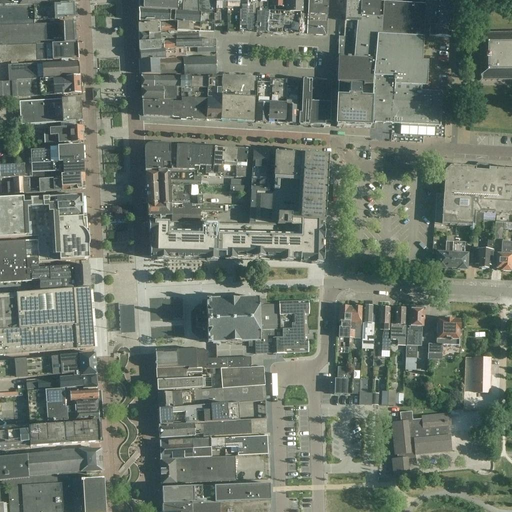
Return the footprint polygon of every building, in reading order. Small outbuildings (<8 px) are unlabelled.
[(198,0),(138,0),(138,9),(139,9),(139,10),(138,10),(185,13),(200,14),(200,6),(199,6),(198,0)] [(198,0),(199,6),(200,6),(200,14),(214,15),(213,0),(198,0)] [(227,0),(217,0),(218,3),(216,3),(216,15),(214,15),(214,26),(227,26),(228,4),(227,0)] [(239,0),(227,0),(228,4),(227,26),(227,33),(239,34),(239,11),(239,0)] [(239,0),(239,11),(242,11),(241,18),(241,31),(246,31),(247,2),(249,2),(248,0),(239,0)] [(247,2),(246,31),(247,31),(249,32),(256,32),(256,16),(257,2),(257,0),(248,0),(249,2),(247,2)] [(303,18),(303,0),(284,0),(285,12),(267,12),(267,0),(257,0),(257,2),(256,16),(256,32),(256,33),(267,33),(266,34),(285,35),(301,35),(303,18)] [(303,0),(303,18),(301,35),(326,36),(328,0),(303,0)] [(380,0),(344,0),(345,1),(346,1),(345,21),(345,22),(345,27),(346,27),(358,28),(355,59),(359,59),(358,68),(370,69),(371,60),(375,60),(396,62),(394,91),(426,93),(428,62),(422,62),(423,39),(381,37),(382,25),(378,25),(380,0)] [(380,0),(378,25),(382,25),(381,37),(423,39),(423,37),(425,0),(419,0),(380,0)] [(419,0),(425,0),(423,37),(435,37),(451,38),(452,0),(419,0)] [(0,24),(26,23),(26,21),(75,20),(74,4),(60,4),(59,5),(0,7),(0,24)] [(214,15),(200,14),(185,13),(138,10),(139,23),(150,22),(162,22),(177,23),(177,31),(188,32),(214,33),(214,26),(214,15)] [(0,46),(77,44),(76,21),(26,23),(0,24),(0,46)] [(159,24),(139,25),(138,25),(139,34),(147,34),(147,35),(158,35),(158,34),(160,35),(176,34),(175,32),(175,24),(159,24)] [(337,82),(338,82),(364,83),(363,85),(373,86),(375,60),(371,60),(370,69),(358,68),(359,59),(355,59),(358,28),(346,27),(345,27),(344,38),(339,38),(339,37),(338,57),(337,82)] [(480,59),(480,82),(511,81),(511,33),(479,34),(480,59)] [(139,34),(139,43),(199,41),(199,35),(176,35),(176,34),(160,35),(158,34),(158,35),(147,35),(147,34),(139,34)] [(215,41),(199,41),(139,43),(140,52),(189,49),(197,49),(215,48),(216,48),(216,40),(215,40),(215,41)] [(0,63),(78,60),(77,44),(0,46),(0,63)] [(169,60),(180,59),(183,59),(186,59),(186,53),(189,53),(189,49),(140,52),(140,61),(162,59),(162,60),(168,59),(169,60)] [(162,59),(140,61),(141,75),(160,75),(161,75),(180,75),(184,75),(183,59),(180,59),(169,60),(168,59),(162,60),(162,59)] [(216,68),(216,67),(216,59),(207,59),(186,59),(183,59),(184,75),(216,76),(216,68)] [(371,125),(372,125),(372,123),(375,123),(375,124),(440,127),(442,94),(426,93),(394,91),(396,62),(375,60),(373,86),(371,125)] [(77,63),(43,65),(8,66),(9,82),(43,81),(80,78),(79,76),(78,62),(77,62),(77,63)] [(222,78),(221,122),(223,122),(224,118),(241,118),(241,122),(250,122),(250,123),(253,123),(256,78),(222,76),(222,78)] [(207,89),(207,121),(207,120),(220,120),(220,122),(221,122),(222,78),(208,77),(208,79),(207,89)] [(43,81),(9,82),(0,82),(0,99),(80,95),(80,78),(43,81)] [(208,79),(142,78),(142,89),(182,89),(194,89),(207,89),(208,79)] [(270,124),(276,124),(278,81),(270,80),(270,84),(257,83),(255,123),(269,124),(270,87),(275,87),(274,91),(272,91),(271,102),(273,102),(273,104),(271,104),(270,124)] [(287,81),(278,81),(276,124),(286,125),(287,81)] [(287,81),(286,125),(296,126),(298,91),(298,81),(287,81)] [(299,114),(298,126),(310,127),(310,126),(308,126),(309,113),(310,113),(311,82),(311,81),(302,81),(301,115),(299,114)] [(311,81),(311,82),(310,113),(309,113),(308,126),(310,126),(310,127),(325,127),(325,123),(330,124),(332,82),(311,81)] [(371,125),(373,86),(363,85),(364,83),(338,82),(336,128),(370,129),(370,124),(371,125)] [(182,89),(142,89),(142,100),(176,101),(182,99),(182,89)] [(181,104),(172,103),(172,119),(173,119),(173,118),(191,119),(190,120),(192,120),(192,121),(206,122),(206,121),(207,121),(207,89),(194,89),(193,100),(181,100),(181,104)] [(20,126),(82,122),(81,99),(19,103),(20,126)] [(172,119),(172,103),(142,102),(143,117),(147,118),(147,117),(168,118),(168,119),(172,119)] [(83,143),(82,128),(45,130),(45,145),(83,143)] [(420,128),(420,138),(437,138),(437,129),(420,128)] [(175,170),(177,147),(170,147),(170,146),(149,145),(145,150),(145,171),(175,170)] [(31,165),(84,163),(83,146),(64,147),(50,148),(50,150),(31,151),(31,157),(30,157),(29,157),(29,158),(29,163),(30,165),(31,165)] [(188,167),(189,147),(177,146),(177,147),(175,170),(188,171),(188,167)] [(199,178),(200,148),(189,147),(188,167),(188,171),(197,171),(197,178),(199,178)] [(212,149),(200,148),(199,178),(201,178),(211,178),(212,171),(210,171),(212,149)] [(214,149),(213,171),(212,171),(211,178),(223,178),(223,167),(224,149),(214,149)] [(236,179),(236,150),(224,149),(223,167),(223,178),(236,179)] [(247,151),(236,150),(236,179),(245,179),(247,151)] [(251,191),(267,192),(269,152),(262,152),(253,151),(251,191)] [(290,227),(291,221),(324,223),(325,222),(325,221),(325,220),(325,207),(326,207),(326,206),(326,205),(326,191),(327,191),(327,190),(326,190),(327,176),(328,176),(328,175),(328,174),(327,174),(328,161),(328,160),(329,160),(329,159),(328,159),(328,156),(323,156),(322,156),(321,156),(308,155),(307,155),(306,155),(292,154),(291,154),(277,154),(277,153),(276,153),(275,153),(275,154),(275,153),(272,193),(251,191),(249,225),(290,227)] [(61,176),(61,177),(84,175),(84,163),(31,165),(32,173),(63,172),(63,176),(61,176)] [(0,179),(13,179),(24,178),(24,166),(13,167),(0,166),(0,179)] [(511,170),(488,169),(487,172),(475,172),(475,168),(450,167),(444,172),(444,174),(443,182),(447,183),(446,196),(435,195),(433,225),(474,228),(475,213),(495,215),(495,223),(511,224),(511,170)] [(197,186),(201,187),(201,178),(199,178),(197,178),(197,171),(188,171),(175,170),(145,171),(146,172),(147,186),(170,185),(197,186)] [(21,194),(85,191),(84,175),(61,177),(61,180),(33,181),(33,178),(24,178),(13,179),(14,195),(18,195),(18,196),(21,195),(21,194)] [(183,205),(203,206),(202,198),(198,198),(197,186),(170,185),(147,186),(147,204),(162,204),(164,206),(170,205),(183,205)] [(87,218),(85,197),(49,199),(32,200),(32,199),(0,200),(0,224),(37,222),(87,218)] [(149,223),(200,224),(200,212),(215,212),(215,207),(203,207),(203,206),(183,205),(170,205),(164,206),(162,204),(147,204),(148,204),(147,205),(148,217),(149,217),(149,223)] [(475,214),(474,230),(482,230),(483,214),(475,214)] [(87,235),(87,218),(37,222),(38,238),(87,235)] [(291,221),(290,227),(249,225),(200,224),(149,223),(148,223),(149,235),(149,234),(151,234),(151,248),(150,248),(149,248),(150,259),(157,259),(157,260),(156,260),(156,261),(168,261),(168,260),(168,259),(183,260),(191,260),(206,260),(206,261),(206,262),(217,262),(217,261),(311,263),(311,264),(310,265),(322,265),(322,264),(322,261),(323,261),(324,261),(324,250),(323,250),(324,240),(324,229),(324,224),(324,223),(291,221)] [(38,238),(37,222),(0,224),(0,239),(37,237),(37,240),(88,237),(87,235),(38,238)] [(503,240),(503,230),(511,230),(511,224),(495,223),(494,240),(503,240)] [(453,243),(453,236),(447,235),(446,243),(445,243),(445,254),(437,253),(436,269),(444,269),(444,270),(451,271),(453,243)] [(88,237),(37,240),(38,261),(38,264),(89,261),(88,237)] [(38,261),(37,240),(37,241),(0,243),(0,263),(38,261)] [(487,241),(487,251),(476,250),(475,265),(479,265),(479,269),(480,269),(482,270),(484,270),(485,269),(488,269),(488,266),(492,266),(493,242),(487,241)] [(511,242),(502,242),(501,255),(498,255),(497,269),(501,269),(501,271),(511,272),(511,257),(511,242)] [(453,243),(451,271),(458,271),(458,270),(467,270),(467,255),(464,255),(465,244),(453,243)] [(39,281),(40,292),(62,291),(62,290),(90,288),(89,266),(40,268),(40,269),(39,269),(38,264),(38,261),(0,263),(0,284),(10,283),(12,285),(14,283),(24,282),(26,284),(27,282),(39,281)] [(77,350),(94,349),(93,325),(92,325),(91,306),(92,306),(91,298),(90,289),(62,291),(40,292),(0,295),(0,356),(31,354),(37,353),(37,354),(48,353),(55,352),(70,351),(70,350),(77,349),(77,350)] [(259,298),(206,300),(206,310),(200,310),(200,315),(195,315),(196,329),(201,329),(201,334),(207,334),(207,344),(249,342),(260,342),(260,336),(267,336),(266,299),(259,299),(259,298)] [(273,355),(283,355),(286,354),(309,353),(308,340),(307,336),(309,336),(309,330),(309,329),(307,329),(307,315),(309,315),(309,302),(279,302),(279,304),(266,304),(266,299),(267,336),(260,336),(260,342),(249,342),(249,347),(255,347),(255,355),(273,354),(273,355)] [(349,339),(351,308),(347,307),(346,305),(343,305),(341,307),(340,307),(339,325),(341,325),(340,328),(338,328),(338,329),(339,329),(338,338),(348,339),(349,339)] [(354,308),(351,308),(349,339),(360,340),(361,308),(360,308),(359,306),(356,306),(354,308)] [(363,306),(362,346),(374,347),(375,314),(372,314),(372,307),(363,306)] [(389,322),(389,313),(390,309),(386,308),(383,307),(381,308),(379,308),(378,325),(384,325),(382,337),(381,351),(389,351),(390,342),(391,322),(389,322)] [(405,323),(405,315),(406,309),(402,309),(399,308),(397,309),(395,309),(395,315),(394,325),(391,325),(390,339),(398,339),(397,344),(406,345),(407,323),(405,323)] [(423,321),(424,316),(424,310),(422,310),(421,309),(418,308),(416,310),(410,310),(410,316),(409,330),(407,330),(406,358),(416,358),(416,345),(421,346),(422,328),(423,328),(423,326),(424,325),(424,322),(423,321)] [(436,345),(428,345),(427,360),(442,361),(442,346),(459,347),(459,339),(461,336),(460,332),(460,321),(437,320),(436,345)] [(463,347),(444,347),(444,364),(463,364),(463,347)] [(221,369),(251,368),(252,368),(251,358),(208,360),(208,353),(203,350),(165,352),(165,351),(164,351),(155,351),(156,370),(188,368),(188,371),(207,370),(221,369)] [(0,380),(73,374),(74,377),(96,376),(95,376),(96,376),(94,354),(0,362),(0,380)] [(418,370),(420,362),(409,359),(407,368),(418,370)] [(489,394),(490,368),(490,359),(474,359),(474,398),(475,398),(475,393),(489,394)] [(264,376),(264,367),(252,368),(251,368),(221,369),(221,379),(264,376)] [(189,375),(207,374),(207,370),(188,371),(188,368),(156,370),(157,380),(159,380),(189,378),(189,375)] [(82,390),(97,389),(96,376),(74,377),(26,382),(27,390),(40,390),(40,391),(50,390),(50,391),(82,388),(82,390)] [(264,376),(221,379),(222,389),(224,389),(262,387),(262,386),(265,386),(264,376)] [(210,389),(209,379),(157,382),(157,392),(210,389)] [(347,380),(337,380),(334,380),(334,381),(335,381),(334,395),(345,396),(346,396),(347,380)] [(359,380),(352,380),(351,394),(359,395),(359,393),(359,380)] [(222,389),(210,390),(157,394),(159,410),(225,405),(225,404),(263,401),(262,387),(224,389),(222,389)] [(74,422),(99,420),(97,391),(70,393),(70,390),(27,392),(30,423),(53,422),(53,423),(55,423),(74,421),(74,422)] [(372,394),(359,393),(359,395),(358,406),(371,406),(371,405),(372,394)] [(403,394),(393,394),(393,404),(403,405),(403,394)] [(159,410),(159,426),(241,422),(239,404),(159,410)] [(451,427),(450,417),(449,415),(421,417),(422,420),(412,420),(412,412),(400,413),(401,423),(391,424),(394,456),(398,455),(398,460),(391,460),(393,476),(409,475),(409,466),(417,465),(416,456),(451,453),(449,437),(448,427),(451,427)] [(101,443),(99,422),(29,427),(30,448),(101,443)] [(219,423),(159,427),(160,439),(195,437),(195,436),(203,435),(203,437),(251,434),(251,422),(219,424),(219,423)] [(27,426),(0,428),(0,450),(29,448),(27,426)] [(238,456),(268,455),(267,437),(225,439),(211,439),(211,449),(214,449),(214,446),(237,445),(238,456)] [(173,451),(211,449),(211,439),(160,443),(160,453),(173,452),(173,451)] [(186,459),(225,458),(225,451),(213,451),(213,449),(211,449),(173,451),(173,452),(160,453),(161,461),(186,460),(186,459)] [(58,474),(99,472),(103,472),(101,450),(61,452),(0,458),(0,503),(0,499),(0,482),(29,479),(29,477),(58,475),(58,474)] [(161,461),(162,485),(179,484),(236,482),(235,457),(225,458),(186,459),(186,460),(161,461)] [(72,481),(87,481),(86,475),(99,475),(99,472),(58,474),(58,475),(29,477),(29,479),(0,482),(0,499),(0,503),(0,511),(9,511),(9,502),(6,502),(5,498),(9,498),(8,488),(9,488),(22,487),(48,485),(48,483),(72,481)] [(8,488),(9,498),(5,498),(6,502),(9,502),(9,511),(105,511),(103,479),(87,481),(72,481),(48,483),(48,485),(22,487),(9,488),(8,488)] [(162,490),(162,506),(219,504),(219,503),(270,501),(271,501),(270,485),(162,490)] [(270,511),(270,501),(219,503),(219,504),(219,511),(270,511)]
